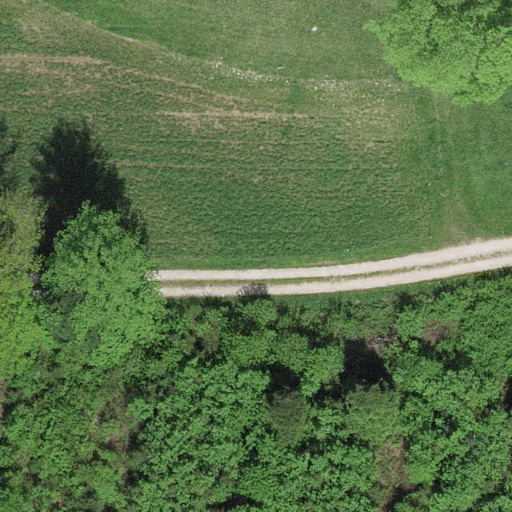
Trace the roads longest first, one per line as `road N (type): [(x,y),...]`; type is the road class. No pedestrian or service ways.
road 1 (track): [(511,249),(0,289)]
road 2 (track): [(412,0),(454,156),(456,255)]
